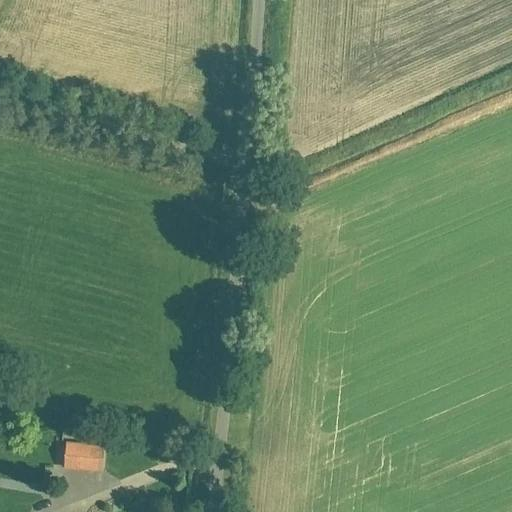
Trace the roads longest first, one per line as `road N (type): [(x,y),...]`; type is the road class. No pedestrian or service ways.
road 1 (residential): [(257,0),(212,511)]
road 2 (track): [(241,166),(0,99)]
